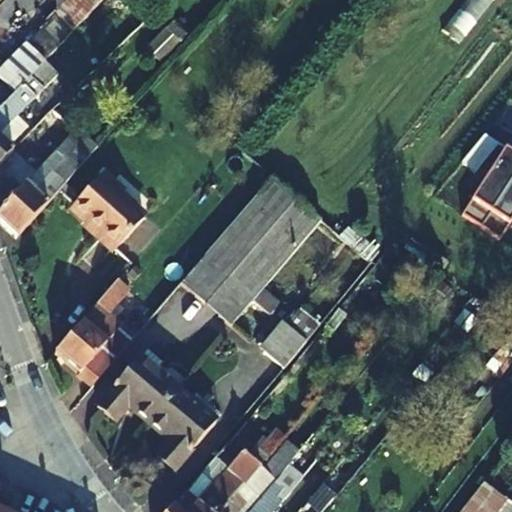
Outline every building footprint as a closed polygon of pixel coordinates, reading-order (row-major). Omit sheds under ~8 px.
[(71,0),(68,4),(27,47),(29,49),(43,61),(100,0),(71,0)] [(174,17),(143,47),(157,62),(188,31),(174,17)] [(26,79),(43,61),(29,49),(13,66),(26,79)] [(0,161),(13,149),(0,137),(0,136),(34,98),(21,85),(0,106),(0,161)] [(0,182),(0,224),(17,240),(94,154),(96,152),(76,133),(74,135),(38,173),(22,159),(0,182)] [(500,240),(511,222),(511,152),(504,147),(460,213),(500,240)] [(12,151),(13,149),(0,161),(0,182),(22,159),(12,151)] [(103,176),(72,210),(116,249),(143,220),(119,197),(123,194),(103,176)] [(272,180),(181,285),(230,328),(322,223),(272,180)] [(230,328),(224,335),(276,380),(354,286),(370,266),(322,223),(230,328)] [(95,309),(55,354),(80,375),(78,377),(91,388),(136,337),(110,314),(130,292),(118,282),(98,305),(95,309)] [(140,432),(170,398),(133,365),(89,415),(106,430),(120,415),(140,432)] [(170,398),(140,432),(161,451),(148,466),(163,479),(207,430),(170,398)] [(243,486),(221,511),(246,511),(254,503),(305,442),(294,433),(262,470),(258,467),(243,486)] [(166,511),(221,511),(243,486),(258,467),(243,454),(214,485),(199,502),(188,511),(176,511),(171,507),(166,511)] [(202,474),(171,507),(176,511),(188,511),(199,502),(214,485),(202,474)] [(492,511),(494,510),(502,499),(482,484),(474,495),(466,505),(461,511),(492,511)] [(263,511),(254,503),(246,511),(263,511)]
